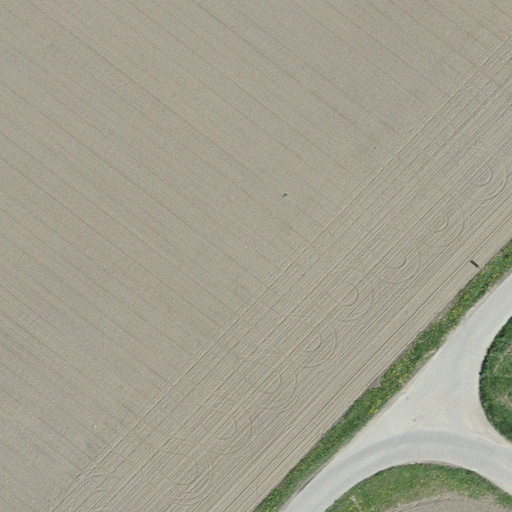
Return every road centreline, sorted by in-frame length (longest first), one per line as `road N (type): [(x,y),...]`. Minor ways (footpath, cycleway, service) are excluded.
road 1 (unclassified): [(308,511),(412,404)]
road 2 (track): [(412,404),(511,300)]
road 3 (unclassified): [(511,472),(412,404)]
